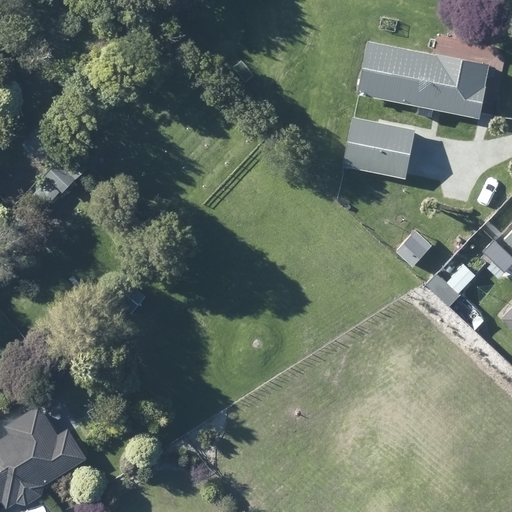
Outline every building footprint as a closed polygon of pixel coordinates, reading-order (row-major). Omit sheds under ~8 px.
[(149,17),(154,22),(160,16),(155,11),(149,17)] [(438,56),(433,55),(369,42),(359,94),(421,107),(419,116),(432,119),(434,109),(441,111),(478,118),(481,119),(487,86),(485,85),(489,63),(439,53),(438,56)] [(408,173),(417,129),(354,116),(343,165),(369,171),(382,173),(407,178),(408,173)] [(33,157),(3,190),(14,200),(31,181),(34,184),(47,171),(33,157)] [(47,182),(30,201),(42,211),(59,192),(47,182)] [(139,256),(126,249),(122,256),(135,263),(139,256)] [(421,252),(420,266),(434,267),(436,253),(421,252)] [(442,277),(456,263),(450,257),(436,271),(442,277)] [(449,305),(477,274),(463,263),(445,283),(440,279),(431,289),(449,305)] [(511,308),(503,318),(505,320),(511,326),(511,308)] [(76,374),(86,380),(90,373),(80,367),(76,374)] [(0,502),(3,501),(8,508),(18,502),(28,504),(42,495),(43,495),(46,484),(88,456),(72,432),(69,429),(60,435),(40,404),(6,426),(10,433),(0,439),(0,502)] [(57,419),(64,415),(64,408),(57,404),(51,408),(51,415),(57,419)]
